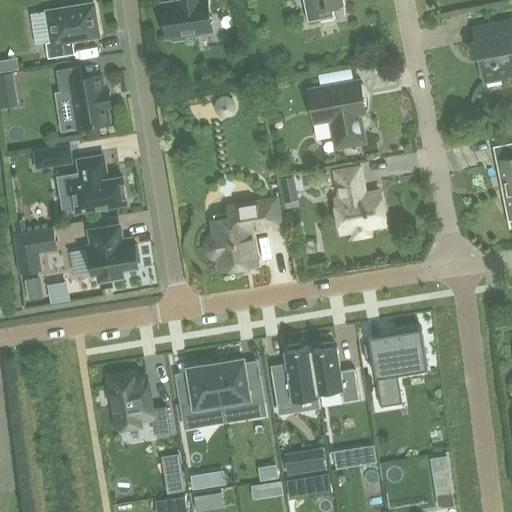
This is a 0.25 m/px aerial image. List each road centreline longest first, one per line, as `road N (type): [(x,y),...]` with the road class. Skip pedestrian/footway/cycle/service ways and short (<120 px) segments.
road 1 (residential): [(131,0),(181,310)]
road 2 (residential): [(458,264),(181,310)]
road 3 (residential): [(458,264),(404,0)]
road 4 (residential): [(458,264),(492,511)]
road 5 (residential): [(181,310),(0,339)]
